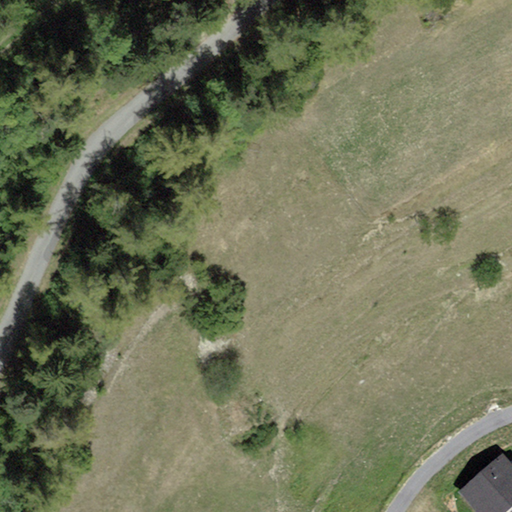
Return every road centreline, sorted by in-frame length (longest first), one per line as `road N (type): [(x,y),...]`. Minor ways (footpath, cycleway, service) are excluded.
road 1 (unclassified): [(0,347),(83,169),(117,128),(264,0)]
road 2 (track): [(511,414),(434,463),(395,511)]
